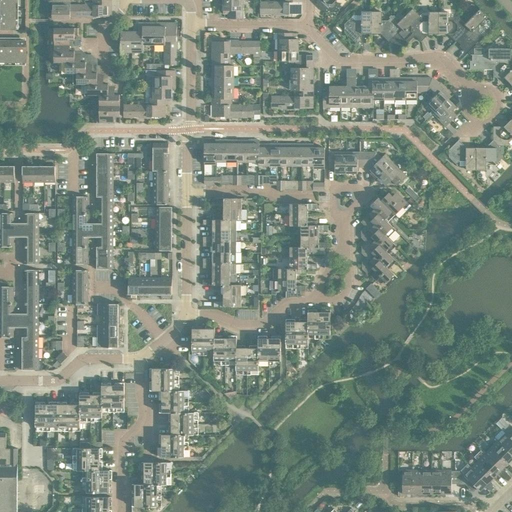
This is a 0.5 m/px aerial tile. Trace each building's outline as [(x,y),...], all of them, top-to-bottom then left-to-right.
[(0,0),(0,29),(14,30),(13,0),(0,0)] [(228,14),(228,19),(244,19),(243,0),(223,0),(223,14),(228,14)] [(319,0),(316,3),(326,13),(332,12),(340,5),(336,2),(336,0),(319,0)] [(260,2),(260,14),(284,14),(284,3),(260,2)] [(284,3),(284,14),(302,14),(302,2),(297,3),(284,3)] [(52,19),(70,19),(70,3),(52,3),(52,19)] [(93,17),(93,5),(70,5),(70,3),(70,19),(70,17),(88,17),(88,18),(94,18),(94,17),(93,17)] [(94,17),(111,17),(111,5),(93,5),(93,17),(94,17)] [(396,43),(393,46),(399,51),(415,35),(412,32),(412,24),(420,16),(413,9),(398,24),(398,32),(391,39),(396,43)] [(479,25),(487,16),(480,10),(466,24),(465,32),(458,39),(463,43),(460,46),(466,52),(482,35),(479,32),(479,25)] [(371,33),(371,12),(362,12),(362,21),(355,21),(351,17),(344,24),(344,32),(353,41),(361,33),(371,33)] [(371,12),(371,33),(382,33),(389,40),(391,39),(398,32),(398,24),(392,17),(388,21),(381,21),(381,12),(371,12)] [(428,33),(438,33),(438,12),(429,12),(429,15),(424,15),(422,17),(420,16),(412,24),(412,32),(415,35),(420,41),(428,33)] [(466,24),(459,18),(455,21),(448,21),(448,12),(438,12),(438,33),(449,33),(456,41),(458,39),(465,32),(466,24)] [(132,32),(132,52),(143,52),(143,45),(143,23),(138,23),(138,32),(132,32)] [(143,23),(143,45),(154,45),(154,23),(143,23)] [(154,23),(154,45),(165,45),(165,41),(165,23),(154,23)] [(165,41),(176,41),(176,23),(165,23),(165,41)] [(342,31),(342,30),(337,25),(332,29),(338,35),(342,31)] [(55,28),(55,45),(69,45),(69,39),(74,39),(74,35),(79,35),(79,28),(55,28)] [(121,29),(121,52),(132,52),(132,32),(126,32),(126,29),(121,29)] [(278,50),(298,51),(298,39),(292,39),(292,33),(278,33),(278,50)] [(0,62),(14,63),(15,45),(15,41),(0,40),(0,62)] [(176,65),(176,41),(165,41),(165,45),(165,65),(176,65)] [(230,53),(230,42),(212,41),(212,53),(217,53),(217,59),(230,60),(230,53)] [(230,53),(237,53),(253,53),(253,56),(260,56),(260,42),(230,42),(230,53)] [(54,63),(62,63),(62,62),(74,62),(74,51),(69,51),(69,45),(55,45),(54,63)] [(499,59),(508,59),(510,59),(510,49),(489,49),(484,55),(474,55),(474,61),(470,61),(470,69),(493,69),(493,64),(499,59)] [(298,51),(278,50),(278,61),(295,61),(308,61),(313,61),(313,55),(298,55),(298,51)] [(62,63),(62,74),(74,74),(74,73),(85,73),(85,62),(81,62),(81,51),(74,51),(74,62),(62,62),(62,63)] [(74,84),(85,84),(97,84),(97,73),(92,73),(92,55),(85,55),(85,62),(85,73),(74,73),(74,74),(74,84)] [(212,77),(234,77),(234,66),(230,66),(230,60),(217,59),(217,65),(212,65),(212,77)] [(511,84),(511,83),(511,67),(508,64),(508,59),(499,59),(493,64),(493,69),(493,77),(504,77),(511,84)] [(291,79),(313,79),(313,68),(308,68),(308,61),(295,61),(295,68),(291,68),(291,79)] [(85,95),(96,95),(108,95),(108,84),(103,84),(103,66),(97,66),(97,73),(97,84),(85,84),(85,95)] [(153,88),(171,88),(174,88),(175,88),(175,70),(157,70),(157,77),(153,77),(153,88)] [(96,106),(100,106),(120,106),(120,95),(115,95),(115,76),(108,76),(108,84),(108,95),(96,95),(96,106)] [(212,88),(234,88),(234,77),(212,77),(212,88)] [(351,107),(351,78),(347,78),(347,87),(341,87),(341,107),(351,107)] [(362,107),(362,87),(356,87),(356,78),(351,78),(351,107),(362,107)] [(373,100),(373,78),(368,78),(368,87),(362,87),(362,107),(373,107),(373,100)] [(384,100),(384,78),(373,78),(373,100),(384,100)] [(395,100),(395,78),(384,78),(384,100),(395,100)] [(406,100),(406,78),(395,78),(395,100),(406,100)] [(406,78),(406,100),(417,100),(417,92),(426,92),(432,78),(406,78)] [(448,99),(451,97),(432,78),(426,92),(432,99),(427,104),(435,112),(448,99)] [(313,79),(291,79),(291,91),(295,91),(295,97),(308,97),(308,91),(313,91),(313,79)] [(341,107),(341,87),(329,87),(329,93),(323,93),(323,107),(341,107)] [(151,105),(165,105),(165,99),(171,99),(171,88),(153,88),(151,88),(151,105)] [(234,88),(212,88),(212,99),(217,99),(217,105),(230,105),(230,99),(234,99),(234,88)] [(295,97),(271,96),(271,108),(295,108),(295,97)] [(295,97),(295,108),(313,108),(313,97),(308,97),(295,97)] [(446,126),(456,116),(452,112),(456,107),(448,99),(435,112),(433,114),(446,126)] [(124,117),(148,117),(148,105),(124,105),(124,117)] [(148,105),(148,117),(165,117),(165,105),(151,105),(148,105)] [(217,105),(212,105),(212,117),(230,117),(230,105),(217,105)] [(254,114),(259,114),(260,114),(260,105),(254,105),(230,105),(230,117),(254,117),(254,114)] [(114,117),(120,117),(120,106),(100,106),(100,116),(95,116),(95,123),(114,123),(114,117)] [(511,120),(503,128),(493,128),(493,140),(494,141),(498,145),(503,145),(508,146),(508,141),(511,136),(511,120)] [(226,162),(226,140),(216,140),(216,144),(216,162),(226,162)] [(226,140),(226,162),(237,162),(237,140),(226,140)] [(237,140),(237,162),(248,162),(248,140),(237,140)] [(259,144),(259,141),(259,140),(248,140),(248,162),(259,162),(259,144)] [(476,170),(476,148),(465,148),(458,141),(449,150),(449,157),(456,164),(459,161),(466,161),(466,169),(476,170)] [(476,148),(476,170),(486,170),(486,161),(493,161),(496,164),(503,157),(503,145),(498,145),(494,141),(487,148),(476,148)] [(153,171),(168,171),(168,157),(168,144),(153,144),(153,157),(153,171)] [(204,144),(204,164),(216,164),(216,162),(216,144),(204,144)] [(270,144),(259,144),(259,162),(259,166),(270,166),(270,144)] [(270,144),(270,166),(281,166),(281,144),(270,144)] [(281,144),(281,166),(292,166),(292,144),(281,144)] [(292,144),(292,166),(302,166),(302,144),(292,144)] [(302,144),(302,166),(313,166),(313,148),(313,144),(302,144)] [(313,148),(313,166),(313,168),(324,168),(325,148),(313,148)] [(346,173),(346,152),(329,152),(329,167),(335,167),(335,173),(346,173)] [(364,167),(364,152),(346,152),(346,173),(357,173),(357,167),(364,167)] [(378,177),(393,163),(385,155),(381,158),(375,152),(364,152),(364,167),(369,167),(371,169),(370,169),(378,177)] [(95,164),(113,164),(113,153),(97,153),(97,159),(95,159),(95,164)] [(393,163),(378,177),(386,185),(392,180),(397,185),(406,176),(393,163)] [(97,175),(113,175),(113,164),(95,164),(95,170),(97,170),(97,175)] [(4,182),(15,182),(15,166),(10,166),(10,165),(4,165),(4,182)] [(33,182),(33,165),(28,165),(28,166),(23,166),(23,182),(33,182)] [(44,182),(44,166),(40,166),(40,165),(33,165),(33,182),(44,182)] [(44,166),(44,182),(55,182),(56,165),(49,165),(49,166),(44,166)] [(153,188),(168,188),(168,171),(153,171),(153,188)] [(95,186),(113,186),(113,175),(97,175),(97,180),(95,180),(95,186)] [(113,197),(113,186),(95,186),(95,192),(97,192),(97,197),(98,197),(113,197)] [(168,205),(168,188),(153,188),(153,205),(168,205)] [(381,201),(395,214),(395,215),(403,207),(406,211),(411,206),(397,192),(393,196),(389,193),(381,201)] [(88,196),(73,196),(73,213),(88,213),(88,196)] [(98,214),(113,214),(113,197),(98,197),(98,214)] [(373,209),(363,220),(361,222),(366,227),(371,221),(379,213),(387,222),(395,214),(381,201),(377,197),(370,205),(373,209)] [(224,203),(224,209),(241,209),(242,198),(214,198),(214,203),(224,203)] [(317,204),(289,204),(289,215),(307,215),(307,209),(317,209),(317,204)] [(156,217),(173,217),(173,212),(172,212),(172,207),(168,207),(156,207),(156,217)] [(214,215),(214,220),(230,220),(236,220),(241,221),(241,209),(224,209),(224,215),(214,215)] [(0,213),(0,229),(14,230),(14,213),(0,213)] [(39,230),(39,220),(39,213),(24,213),(24,230),(39,230)] [(73,213),(73,220),(73,230),(88,230),(88,213),(73,213)] [(366,242),(371,237),(379,229),(388,237),(395,230),(387,222),(379,213),(371,221),(374,225),(361,238),(366,242)] [(98,230),(113,230),(113,214),(98,214),(98,230)] [(301,226),(317,226),(317,225),(317,221),(307,221),(307,215),(289,215),(289,226),(301,226)] [(156,230),(172,230),(172,224),(173,224),(173,217),(156,217),(156,230)] [(236,231),(236,220),(230,220),(214,220),(203,220),(203,225),(212,225),(212,231),(236,231)] [(301,226),(301,236),(319,236),(319,230),(328,230),(328,225),(317,225),(317,226),(301,226)] [(0,247),(14,247),(14,230),(0,229),(0,247)] [(366,258),(372,253),(380,245),(388,253),(396,245),(388,237),(379,229),(371,237),(375,240),(362,253),(366,258)] [(39,247),(39,230),(24,230),(24,247),(39,247)] [(73,230),(73,248),(88,248),(88,230),(73,230)] [(113,247),(113,230),(98,230),(98,247),(113,247)] [(156,240),(173,240),(173,234),(172,234),(172,230),(156,230),(156,240)] [(236,242),(236,231),(212,231),(212,237),(203,237),(203,242),(236,242)] [(319,242),(319,236),(301,236),(301,247),(317,247),(317,248),(325,248),(328,248),(328,242),(319,242)] [(173,245),(173,240),(156,240),(156,250),(172,251),(172,245),(173,245)] [(236,253),(236,242),(203,242),(203,246),(212,246),(212,252),(236,253)] [(367,274),(372,268),(380,260),(388,269),(396,261),(388,253),(380,245),(372,253),(375,256),(362,269),(367,274)] [(39,264),(39,247),(24,247),(24,264),(39,264)] [(113,247),(98,247),(97,247),(97,252),(95,252),(95,258),(113,258),(113,247)] [(325,254),(325,248),(317,248),(317,247),(301,247),(289,247),(289,258),(307,258),(307,252),(312,252),(312,254),(325,254)] [(88,248),(73,248),(73,264),(88,264),(88,248)] [(236,263),(236,253),(212,252),(212,258),(203,258),(203,263),(236,263)] [(113,269),(113,258),(95,258),(95,264),(97,264),(97,269),(113,269)] [(317,269),(317,264),(307,264),(307,258),(289,258),(289,269),(305,269),(317,269)] [(376,281),(380,277),(388,285),(396,277),(388,269),(380,260),(372,268),(376,272),(371,276),(376,281)] [(236,274),(236,263),(203,263),(203,268),(212,268),(212,274),(236,274)] [(305,274),(305,269),(289,269),(273,269),(273,280),(296,280),(296,274),(305,274)] [(23,287),(39,287),(39,270),(24,270),(23,287)] [(73,287),(88,287),(88,270),(73,270),(73,287)] [(236,285),(236,274),(212,274),(212,280),(203,280),(203,285),(214,285),(230,285),(236,285)] [(129,278),(129,294),(134,294),(134,296),(140,296),(140,278),(129,278)] [(151,278),(140,278),(140,296),(146,296),(146,294),(151,294),(151,278)] [(161,278),(151,278),(151,294),(155,294),(155,296),(161,296),(161,278)] [(172,278),(161,278),(161,296),(167,296),(167,294),(172,294),(172,278)] [(296,286),(296,280),(273,280),(273,291),(287,291),(287,298),(290,297),(293,297),(301,297),(301,291),(305,291),(305,286),(296,286)] [(366,289),(376,298),(376,299),(381,294),(371,284),(366,289)] [(241,296),(241,285),(236,285),(230,285),(214,285),(214,290),(223,290),(223,296),(241,296)] [(14,287),(0,286),(0,303),(13,304),(14,287)] [(39,303),(39,287),(23,287),(23,303),(39,303)] [(88,287),(73,287),(73,304),(88,304),(88,287)] [(241,307),(241,296),(223,296),(223,302),(214,302),(214,307),(241,307)] [(0,320),(13,320),(13,304),(0,303),(0,320)] [(23,320),(39,320),(39,303),(23,303),(23,320)] [(102,304),(102,314),(120,314),(120,309),(119,309),(119,304),(102,304)] [(319,339),(319,312),(314,312),(314,310),(308,310),(308,319),(308,339),(319,339)] [(319,312),(319,339),(330,339),(330,310),(324,310),(324,312),(319,312)] [(102,314),(102,325),(119,325),(119,321),(120,321),(120,314),(102,314)] [(286,319),(286,348),(297,348),(297,321),(292,321),(292,319),(286,319)] [(308,348),(308,339),(308,319),(302,319),(302,321),(297,321),(297,348),(308,348)] [(0,337),(13,337),(13,320),(0,320),(0,337)] [(39,320),(23,320),(23,337),(39,337),(39,320)] [(102,325),(102,336),(120,336),(120,330),(118,330),(119,325),(102,325)] [(192,355),(203,355),(203,328),(199,328),(199,326),(192,326),(192,355)] [(214,336),(215,336),(215,326),(208,326),(208,328),(203,328),(203,355),(214,355),(214,336)] [(102,336),(102,347),(118,347),(118,342),(120,342),(120,336),(102,336)] [(221,338),(221,336),(215,336),(214,336),(214,355),(214,365),(225,365),(225,338),(221,338)] [(236,345),(237,345),(237,336),(230,336),(230,338),(225,338),(225,365),(236,365),(236,345)] [(269,338),(265,338),(265,336),(258,336),(258,345),(258,365),(269,365),(269,338)] [(269,338),(269,365),(280,365),(281,336),(273,336),(273,338),(269,338)] [(21,348),(39,348),(39,337),(23,337),(22,337),(22,342),(21,342),(21,348)] [(247,348),(243,348),(243,345),(237,345),(236,345),(236,365),(236,375),(247,375),(247,348)] [(258,345),(252,345),(252,348),(247,348),(247,375),(258,375),(258,365),(258,345)] [(22,358),(39,358),(39,348),(21,348),(21,354),(22,354),(22,358)] [(61,364),(68,357),(63,352),(56,359),(58,360),(58,361),(61,364)] [(39,370),(39,358),(22,358),(22,364),(21,364),(21,370),(39,370)] [(152,375),(152,380),(179,380),(179,368),(150,368),(150,375),(152,375)] [(150,391),(159,391),(179,391),(179,390),(179,380),(152,380),(152,384),(150,384),(150,391)] [(102,383),(102,392),(102,412),(113,412),(113,385),(108,385),(108,383),(102,383)] [(118,385),(113,385),(113,412),(124,412),(124,383),(118,383),(118,385)] [(162,397),(162,402),(189,402),(189,390),(179,390),(179,391),(159,391),(159,397),(162,397)] [(80,422),(91,422),(91,395),(86,395),(86,392),(80,392),(80,402),(80,422)] [(91,395),(91,422),(102,422),(102,412),(102,392),(96,392),(96,395),(91,395)] [(36,431),(47,431),(47,404),(42,404),(42,402),(36,402),(36,431)] [(47,431),(58,431),(58,402),(52,402),(52,404),(47,404),(47,431)] [(58,431),(69,431),(69,404),(64,404),(64,402),(58,402),(58,431)] [(74,404),(69,404),(69,431),(80,431),(80,422),(80,402),(74,402),(74,404)] [(189,412),(189,402),(162,402),(162,406),(159,406),(159,413),(169,413),(189,413),(189,412)] [(171,419),(171,424),(198,424),(198,412),(189,412),(189,413),(169,413),(169,419),(171,419)] [(169,428),(169,434),(169,435),(189,435),(198,435),(198,424),(171,424),(171,428),(169,428)] [(0,511),(17,511),(18,449),(6,448),(6,433),(0,432),(0,511)] [(162,441),(162,446),(188,446),(189,435),(169,435),(169,434),(159,434),(159,441),(162,441)] [(511,440),(505,434),(498,441),(511,454),(511,440)] [(511,454),(498,441),(492,447),(508,464),(511,460),(511,459),(511,454)] [(162,450),(159,450),(159,457),(188,457),(188,446),(162,446),(162,450)] [(508,464),(492,447),(485,454),(503,472),(504,471),(505,470),(503,468),(508,464)] [(73,459),(100,459),(100,455),(102,455),(102,448),(73,448),(73,459)] [(503,472),(485,454),(478,461),(494,477),(498,473),(500,475),(501,474),(505,478),(508,474),(504,471),(503,472)] [(100,464),(100,459),(73,459),(73,471),(82,471),(82,470),(102,470),(102,464),(100,464)] [(494,477),(478,461),(471,468),(489,486),(488,488),(491,491),(495,488),(491,484),(492,484),(490,482),(494,477)] [(144,469),(144,473),(171,473),(171,462),(142,462),(142,469),(144,469)] [(489,486),(471,468),(464,474),(461,471),(458,471),(458,484),(465,484),(469,480),(480,491),(485,487),(487,489),(488,488),(489,486)] [(82,471),(82,481),(109,481),(109,477),(112,477),(112,470),(102,470),(82,470),(82,471)] [(407,494),(413,494),(413,471),(402,471),(402,475),(402,481),(403,486),(403,490),(398,490),(398,496),(407,497),(407,494)] [(419,497),(423,497),(422,471),(413,471),(413,494),(419,494),(419,497)] [(432,494),(432,471),(422,471),(423,497),(426,497),(426,494),(432,494)] [(442,497),(441,471),(432,471),(432,494),(438,494),(438,497),(442,497)] [(458,471),(454,471),(441,471),(442,497),(445,497),(445,494),(452,494),(452,484),(458,484),(458,471)] [(142,478),(142,484),(161,484),(161,485),(171,485),(171,473),(144,473),(144,478),(142,478)] [(109,481),(82,481),(82,493),(112,493),(112,486),(109,486),(109,481)] [(134,491),(134,495),(161,495),(161,485),(161,484),(142,484),(132,484),(132,491),(134,491)] [(132,506),(144,507),(161,507),(161,495),(134,495),(134,500),(132,500),(132,506)] [(82,508),(109,508),(109,503),(112,503),(112,497),(82,497),(82,508)]
